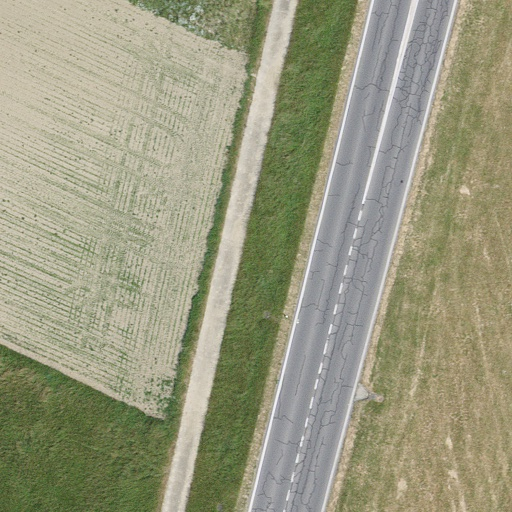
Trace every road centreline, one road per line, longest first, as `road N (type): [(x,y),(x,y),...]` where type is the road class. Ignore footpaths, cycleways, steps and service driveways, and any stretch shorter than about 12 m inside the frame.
road 1 (primary): [(410,0),(285,511)]
road 2 (track): [(172,511),(284,0)]
